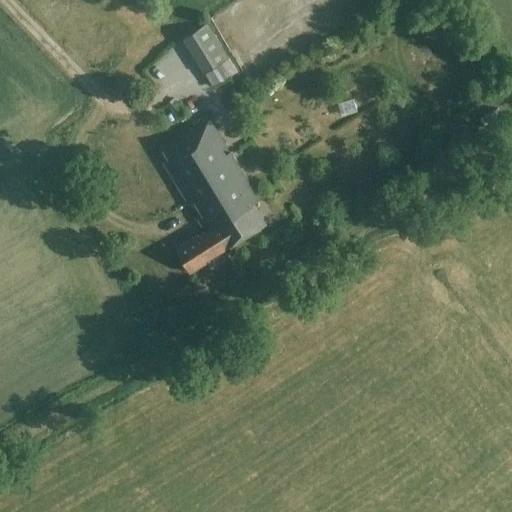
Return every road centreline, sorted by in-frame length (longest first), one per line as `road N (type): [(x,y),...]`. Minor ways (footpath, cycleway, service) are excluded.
road 1 (track): [(0,451),(511,145)]
road 2 (track): [(8,0),(118,108),(172,96)]
